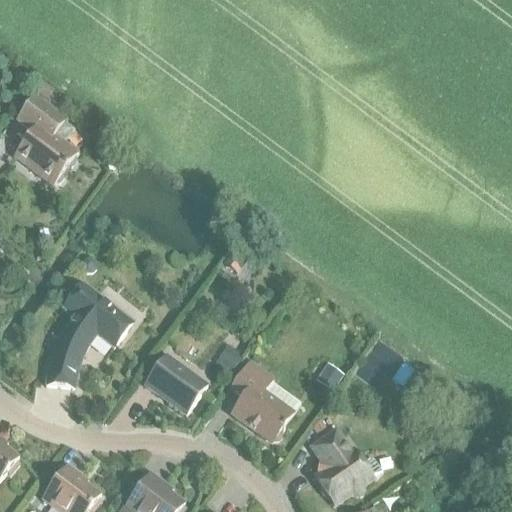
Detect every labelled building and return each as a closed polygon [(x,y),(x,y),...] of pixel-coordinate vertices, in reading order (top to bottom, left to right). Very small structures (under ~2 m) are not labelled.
[(75,161),(78,157),(55,139),(66,124),(34,99),(16,124),(32,136),(13,161),(53,191),(56,186),(59,187),(64,181),(62,178),(69,170),(72,170),(76,164),(75,161)] [(241,238),(230,252),(240,259),(251,245),(241,238)] [(240,259),(230,252),(215,273),(223,280),(240,259)] [(48,378),(46,390),(74,393),(76,383),(78,374),(81,365),(85,356),(90,347),(96,339),(113,353),(134,327),(83,287),(62,313),(73,322),(66,332),(60,343),(55,354),(51,366),(48,378)] [(240,369),(246,350),(226,345),(221,363),(240,369)] [(166,405),(186,419),(207,390),(165,360),(144,389),(158,399),(159,397),(168,403),(166,405)] [(321,375),(338,387),(348,373),(331,360),(321,375)] [(244,402),(231,419),(246,430),(247,429),(257,436),(256,437),(272,448),(273,445),(278,445),(281,441),(280,436),(301,407),(271,386),(273,382),(250,366),(231,392),(244,402)] [(363,490),(372,483),(353,456),(351,457),(336,436),(312,452),(324,469),(323,477),(316,482),(321,489),(321,494),(322,498),(325,500),(330,502),(335,509),(351,498),(354,501),(359,501),(363,498),(364,494),(363,490)] [(0,485),(7,478),(10,480),(20,469),(16,466),(19,463),(5,451),(8,448),(0,441),(0,485)] [(41,503),(52,511),(96,511),(102,505),(99,503),(101,500),(86,489),(88,486),(67,469),(41,503)] [(125,511),(124,511),(184,511),(183,511),(185,508),(170,497),(173,494),(151,477),(125,511)]
